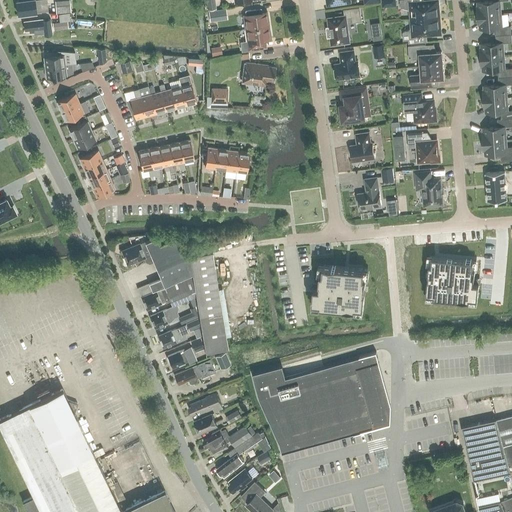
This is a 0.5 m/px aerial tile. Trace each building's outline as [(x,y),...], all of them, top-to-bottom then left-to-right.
[(18,0),(18,1),(16,1),(18,15),(36,13),(36,12),(48,11),(46,0),(37,0),(35,0),(34,0),(18,0)] [(71,12),(69,0),(65,0),(55,1),(56,14),(69,12),(71,12)] [(217,9),(215,0),(206,0),(208,10),(217,9)] [(411,10),(412,19),(436,17),(435,10),(438,9),(437,1),(424,2),(423,0),(399,0),(400,7),(411,10)] [(478,16),(501,14),(499,1),(508,0),(492,0),(493,1),(478,2),(479,7),(477,7),(478,16)] [(359,8),(344,10),(344,16),(328,19),(332,44),(350,42),(349,35),(348,35),(346,23),(361,21),(359,8)] [(209,11),(210,22),(227,19),(226,9),(209,11)] [(248,29),(269,26),(267,12),(261,13),(261,9),(245,11),(248,29)] [(59,22),(53,23),(54,31),(68,29),(67,21),(71,21),(70,13),(69,13),(69,12),(59,14),(59,18),(59,22)] [(495,28),(496,35),(511,34),(511,26),(502,27),(501,14),(478,16),(478,24),(480,24),(480,29),(495,28)] [(436,17),(412,19),(412,28),(402,33),(403,40),(408,40),(409,43),(427,42),(427,34),(440,33),(439,24),(437,25),(436,17)] [(30,33),(43,31),(43,27),(51,26),(50,19),(42,20),(25,22),(26,30),(30,30),(30,33)] [(271,39),(269,26),(248,29),(250,41),(241,43),(242,51),(266,48),(265,40),(271,39)] [(504,56),(503,43),(511,41),(511,37),(511,34),(496,35),(496,43),(482,44),(482,48),(480,48),(481,57),(504,56)] [(383,44),(373,45),(374,58),(384,56),(383,44)] [(443,65),(442,52),(427,53),(426,45),(408,47),(409,59),(420,59),(421,67),(443,65)] [(355,61),(354,50),(340,52),(341,63),(335,64),(337,79),(360,76),(358,61),(355,61)] [(58,52),(61,52),(61,55),(44,57),(45,68),(65,65),(76,64),(75,53),(76,53),(76,52),(58,51),(58,52)] [(172,55),(163,54),(164,58),(163,58),(165,64),(174,62),(172,55)] [(105,56),(98,56),(99,65),(106,62),(105,56)] [(504,56),(481,57),(481,66),(483,66),(483,70),(498,70),(498,77),(511,76),(511,68),(504,69),(504,56)] [(190,64),(198,64),(198,71),(205,72),(206,57),(190,57),(190,64)] [(125,69),(126,72),(133,70),(130,61),(120,63),(122,70),(125,69)] [(273,81),(275,67),(267,66),(267,65),(245,62),(242,83),(266,86),(266,80),(273,81)] [(71,64),(65,65),(45,68),(46,78),(67,76),(73,74),(71,64)] [(421,67),(422,75),(411,75),(412,88),(430,87),(433,87),(432,79),(444,78),(443,65),(421,67)] [(181,86),(186,105),(197,102),(189,75),(179,78),(181,86)] [(483,91),(484,99),(506,98),(506,85),(511,84),(511,76),(498,77),(499,85),(484,86),(484,91),(483,91)] [(171,88),(176,108),(186,105),(181,86),(175,87),(173,81),(169,83),(171,88)] [(149,88),(150,94),(156,113),(166,111),(161,91),(155,93),(154,87),(149,88)] [(171,88),(161,91),(166,111),(176,108),(171,88)] [(341,106),(341,109),(340,111),(340,116),(342,117),(343,120),(353,119),(353,122),(362,121),(362,118),(371,116),(370,106),(368,106),(365,88),(343,91),(345,105),(341,106)] [(72,95),(57,102),(61,111),(80,103),(85,101),(80,89),(71,93),(72,95)] [(135,119),(146,116),(140,97),(141,97),(138,89),(134,91),(136,98),(130,100),(135,119)] [(150,94),(141,97),(140,97),(146,116),(156,113),(150,94)] [(210,107),(225,108),(225,103),(227,103),(228,96),(211,94),(210,107)] [(405,111),(414,110),(415,121),(427,120),(428,122),(437,121),(436,112),(435,112),(434,100),(422,101),(421,94),(404,95),(405,111)] [(486,108),(486,113),(501,112),(501,119),(511,118),(511,110),(507,111),(506,98),(484,99),(484,108),(486,108)] [(80,103),(61,111),(65,121),(84,113),(89,111),(85,101),(80,103)] [(506,140),(505,127),(511,126),(511,118),(501,119),(497,119),(498,127),(483,128),(484,133),(482,133),(483,142),(506,140)] [(92,131),(87,121),(69,129),(73,139),(92,131)] [(108,123),(105,125),(108,131),(114,128),(111,122),(108,123)] [(96,141),(92,131),(73,139),(78,149),(96,141)] [(370,160),(373,159),(375,157),(375,153),(373,152),(372,143),(371,143),(369,132),(355,134),(357,145),(350,146),(353,161),(368,159),(370,160)] [(421,133),(407,134),(408,148),(417,147),(418,162),(431,161),(431,162),(440,162),(440,154),(438,155),(437,140),(422,142),(421,133)] [(403,136),(393,137),(394,147),(401,146),(404,146),(403,136)] [(116,137),(110,140),(114,147),(120,145),(116,137)] [(190,140),(180,142),(184,162),(194,160),(190,140)] [(485,150),(485,155),(500,154),(501,161),(511,160),(511,147),(506,147),(506,140),(483,142),(483,150),(485,150)] [(184,162),(180,142),(170,144),(174,164),(179,163),(180,169),(185,168),(184,162)] [(170,144),(159,146),(163,166),(169,165),(170,171),(175,170),(174,164),(170,144)] [(149,149),(153,168),(154,175),(155,176),(159,175),(158,167),(163,166),(159,146),(149,149)] [(215,168),(218,149),(207,147),(207,149),(203,149),(202,158),(206,158),(205,167),(215,168)] [(153,168),(149,149),(138,151),(143,171),(149,169),(150,176),(154,175),(153,168)] [(218,149),(215,168),(226,170),(228,150),(218,149)] [(102,160),(98,150),(79,158),(84,168),(102,160)] [(236,171),(239,151),(228,150),(226,170),(236,171)] [(247,173),(250,153),(239,151),(236,171),(247,173)] [(88,178),(106,169),(102,160),(84,168),(88,178)] [(383,182),(395,180),(393,168),(381,170),(383,182)] [(92,187),(111,179),(106,169),(88,178),(92,187)] [(430,171),(415,172),(416,186),(423,185),(425,205),(442,203),(440,178),(431,179),(430,171)] [(485,173),(488,201),(507,199),(505,171),(490,173),(490,171),(487,171),(487,173),(485,173)] [(367,192),(357,194),(360,209),(362,209),(364,210),(367,210),(368,208),(381,206),(379,191),(377,177),(365,179),(367,192)] [(92,187),(97,197),(115,189),(111,179),(92,187)] [(156,185),(149,186),(150,194),(158,193),(156,185)] [(232,188),(224,187),(222,196),(230,198),(232,188)] [(0,223),(8,219),(7,217),(16,213),(12,206),(10,207),(6,199),(0,202),(0,223)] [(389,215),(397,214),(395,199),(387,201),(389,215)] [(196,295),(201,323),(206,352),(228,349),(212,252),(190,256),(186,258),(177,237),(160,244),(156,237),(139,245),(139,244),(122,251),(125,257),(124,258),(126,263),(127,263),(127,264),(135,261),(136,263),(137,265),(136,265),(137,266),(144,261),(143,260),(142,259),(142,258),(144,257),(145,260),(150,262),(153,261),(161,278),(137,288),(140,296),(164,286),(180,279),(193,273),(196,295)] [(428,279),(426,294),(434,295),(434,298),(469,301),(470,298),(478,299),(479,284),(473,283),(474,278),(475,268),(473,268),(473,260),(432,257),(432,264),(429,264),(428,274),(429,274),(428,279)] [(319,283),(320,283),(319,288),(314,288),(312,303),(320,304),(320,306),(356,309),(356,307),(364,307),(365,292),(364,292),(364,287),(365,287),(367,269),(323,266),(322,274),(320,274),(319,283)] [(172,305),(196,295),(193,273),(180,279),(181,282),(165,288),(161,290),(156,292),(156,291),(142,297),(143,299),(143,300),(144,303),(145,304),(147,309),(154,305),(155,306),(161,304),(161,303),(170,299),(172,305)] [(152,324),(153,323),(155,327),(162,324),(163,325),(168,323),(172,320),(171,317),(173,316),(173,317),(178,315),(176,311),(178,308),(176,304),(166,308),(166,309),(162,311),(150,316),(151,317),(150,318),(152,324)] [(199,316),(195,306),(189,308),(191,312),(178,318),(181,324),(199,316)] [(197,318),(186,323),(188,328),(192,326),(193,326),(194,329),(201,326),(197,318)] [(161,343),(162,343),(163,347),(171,344),(171,345),(176,342),(186,338),(181,329),(177,331),(176,328),(171,331),(171,330),(158,336),(159,337),(158,337),(161,343)] [(190,341),(194,351),(204,347),(200,337),(190,341)] [(179,365),(179,366),(184,364),(184,363),(188,361),(189,363),(196,360),(191,347),(184,350),(180,351),(168,356),(168,357),(167,357),(170,364),(171,363),(173,368),(179,365)] [(231,364),(225,352),(216,356),(221,369),(231,364)] [(279,367),(253,374),(259,399),(279,443),(282,453),(380,426),(378,419),(383,418),(388,417),(373,364),(379,363),(376,354),(377,354),(376,352),(359,357),(323,367),(282,379),(279,367)] [(196,365),(174,374),(179,384),(189,380),(190,383),(192,384),(196,382),(197,380),(196,377),(200,375),(201,378),(215,372),(210,359),(196,365)] [(174,511),(164,490),(121,511),(74,414),(76,409),(78,404),(72,402),(68,401),(62,389),(3,418),(0,418),(0,426),(21,471),(33,496),(23,501),(27,511),(174,511)] [(190,407),(188,407),(192,415),(200,411),(201,413),(205,411),(206,412),(212,409),(214,412),(223,408),(216,392),(205,397),(190,404),(190,407)] [(229,424),(242,416),(238,410),(225,417),(229,424)] [(194,421),(200,434),(217,426),(211,413),(194,421)] [(511,415),(497,419),(511,474),(511,415)] [(506,511),(502,501),(502,499),(511,495),(511,474),(497,419),(496,419),(462,426),(473,480),(474,479),(477,493),(476,493),(479,504),(480,504),(482,509),(480,510),(480,511),(506,511)] [(207,448),(209,448),(213,454),(228,446),(226,442),(231,440),(235,447),(251,435),(252,435),(256,432),(251,426),(247,428),(245,425),(229,436),(225,429),(222,431),(221,429),(212,433),(213,436),(203,441),(207,448)] [(244,461),(238,454),(262,438),(258,431),(256,432),(252,435),(251,435),(244,440),(235,447),(228,452),(232,457),(217,468),(217,469),(217,471),(220,474),(221,474),(222,475),(223,475),(224,477),(238,466),(244,461)] [(257,456),(262,464),(271,458),(267,451),(257,456)] [(245,484),(252,478),(245,469),(238,475),(237,474),(229,481),(231,484),(228,485),(234,492),(240,487),(242,489),(246,486),(245,484)] [(274,470),(269,474),(272,478),(277,474),(274,470)] [(246,491),(241,496),(248,503),(247,505),(254,511),(280,511),(278,503),(272,509),(260,497),(265,492),(259,486),(255,482),(246,491)] [(456,501),(430,510),(430,511),(463,511),(465,509),(463,502),(457,500),(456,501)]
